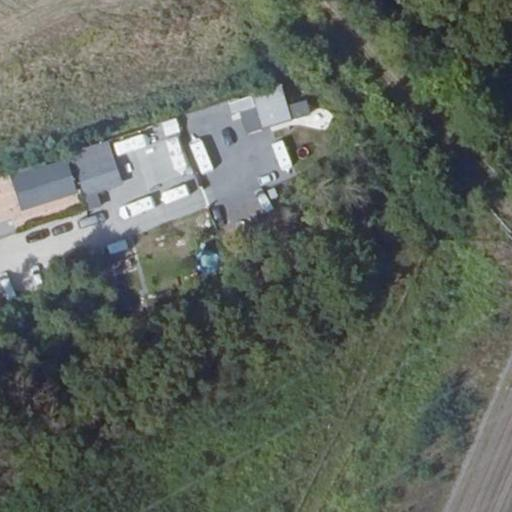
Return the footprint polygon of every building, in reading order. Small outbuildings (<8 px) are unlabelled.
[(228,105),(233,120),(241,117),(248,136),(293,120),(281,87),(228,105)] [(301,120),(327,123),(329,112),(302,108),(301,120)] [(191,132),(220,124),(217,112),(188,120),(191,132)] [(165,137),(186,133),(184,119),(162,123),(165,137)] [(143,136),(114,145),(117,156),(146,147),(143,136)] [(109,142),(70,153),(83,198),(122,187),(109,142)] [(70,163),(11,173),(17,210),(77,199),(70,163)] [(291,163),(266,173),(270,185),(296,175),(291,163)] [(231,200),(261,189),(257,178),(227,188),(231,200)]
